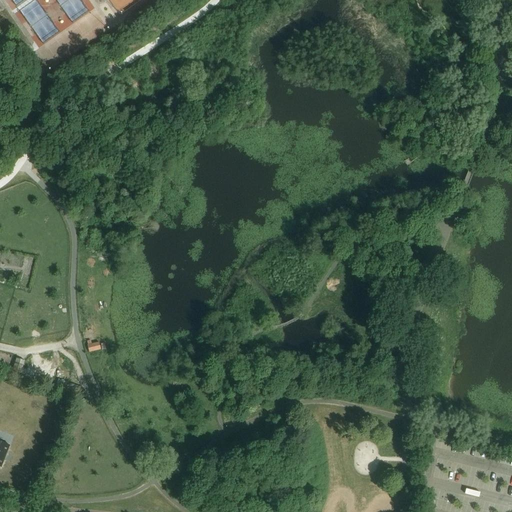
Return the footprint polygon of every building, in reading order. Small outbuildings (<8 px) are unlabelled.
[(89,353),(101,350),(99,342),(87,345),(89,353)] [(22,373),(25,361),(16,359),(13,370),(22,373)] [(437,399),(446,399),(445,382),(436,382),(437,399)] [(322,434),(323,456),(335,456),(334,433),(322,434)] [(0,460),(5,462),(13,439),(0,434),(0,460)] [(353,484),(353,500),(363,500),(363,484),(353,484)]
